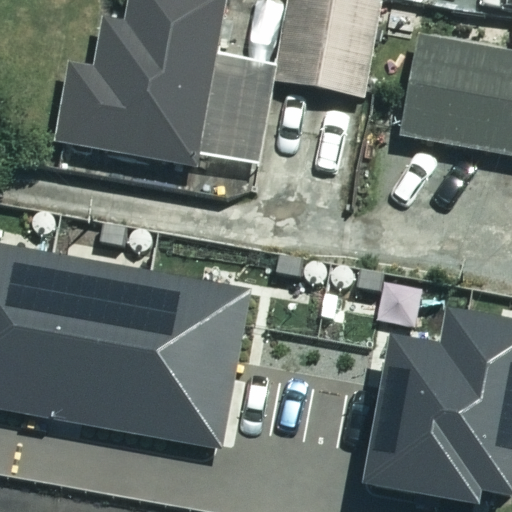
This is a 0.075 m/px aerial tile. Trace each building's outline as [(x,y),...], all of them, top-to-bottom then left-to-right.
[(286,87),(288,74),(227,64),(237,0),(152,0),(146,36),(110,30),(103,73),(83,70),(70,150),(196,171),(199,156),(273,168),(286,87)] [(300,0),(288,74),(286,87),(374,102),(390,5),(358,0),(300,0)] [(511,60),(431,46),(414,143),(511,159),(511,60)] [(26,430),(194,461),(227,396),(265,403),(276,345),(49,303),(26,430)] [(346,511),(361,420),(270,405),(252,511),(346,511)]
